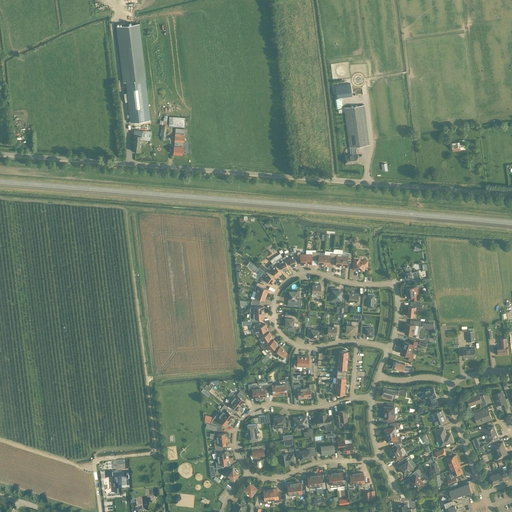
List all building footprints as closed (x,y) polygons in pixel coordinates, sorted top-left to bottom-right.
[(117,26),(123,81),(125,81),(145,79),(138,24),(117,26)] [(332,85),(334,98),(349,96),(347,83),(332,85)] [(344,106),(344,105),(348,105),(348,97),(334,98),(335,107),(344,106)] [(357,154),(356,146),(369,145),(364,105),(344,107),(349,147),(351,147),(352,154),(345,155),(346,164),(358,162),(357,154)] [(148,113),(129,115),(130,122),(149,120),(148,113)] [(169,116),(169,125),(184,126),(185,124),(187,124),(187,121),(185,121),(185,118),(169,116)] [(161,124),(160,136),(162,136),(162,140),(167,140),(167,139),(170,139),(170,137),(165,137),(166,125),(161,124)] [(175,128),(174,146),(173,154),(174,154),(174,156),(177,156),(178,154),(182,154),(184,129),(175,128)] [(133,136),(132,150),(140,151),(141,140),(150,140),(151,131),(134,130),(134,136),(133,136)] [(459,140),(459,142),(451,143),(452,151),(460,150),(465,149),(464,139),(459,140)] [(282,257),(286,263),(288,261),(289,261),(291,266),(297,264),(292,251),(284,254),(285,256),(282,257)] [(300,264),(306,264),(306,254),(300,254),(300,251),(297,251),(297,258),(300,258),(300,264)] [(306,254),(306,264),(312,264),(312,258),(315,258),(316,252),(312,251),(312,254),(306,254)] [(316,252),(315,258),(318,258),(318,264),(323,265),(324,255),(324,252),(319,252),(316,252)] [(270,261),(272,263),(277,269),(280,267),(281,266),(284,271),(289,268),(286,263),(282,257),(282,256),(280,253),(273,257),(270,261)] [(333,259),(333,253),(330,253),(330,255),(324,255),(323,265),(329,265),(330,259),(333,259)] [(336,253),(333,253),(333,259),(336,260),(335,266),(341,266),(342,256),(336,256),(336,253)] [(348,256),(342,256),(341,266),(347,266),(347,261),(350,261),(351,254),(348,254),(348,256)] [(354,257),(353,269),(364,270),(364,266),(367,266),(368,260),(363,260),(363,261),(359,261),(359,257),(354,257)] [(261,263),(259,267),(263,271),(270,276),(272,273),(273,272),(277,277),(281,273),(277,269),(273,264),(272,263),(267,267),(261,263)] [(407,279),(408,282),(416,280),(414,272),(411,272),(410,270),(403,272),(404,279),(407,279)] [(275,279),(270,276),(263,271),(260,275),(261,276),(259,279),(265,283),(267,280),(271,284),(275,279)] [(254,290),(257,291),(266,294),(268,289),(262,287),(263,284),(257,282),(254,290)] [(312,292),(312,296),(317,296),(317,295),(321,296),(320,298),(323,298),(324,287),(320,287),(321,285),(317,284),(316,284),(315,284),(314,284),(312,284),(312,292)] [(417,299),(416,294),(418,294),(417,287),(405,288),(406,292),(407,292),(407,297),(411,297),(411,300),(417,299)] [(335,298),(341,299),(340,301),(344,301),(345,292),(341,292),(341,290),(336,290),(336,288),(331,288),(331,292),(332,292),(332,295),(330,295),(329,301),(335,301),(335,298)] [(252,298),(251,301),(258,302),(258,298),(264,300),(266,294),(257,291),(254,298),(252,298)] [(289,291),(288,297),(289,297),(289,299),(288,306),(301,307),(301,300),(296,299),(297,296),(299,296),(299,292),(297,291),(289,291)] [(354,301),(353,304),(360,304),(360,296),(357,296),(357,293),(349,293),(348,301),(354,301)] [(373,307),(374,302),(375,302),(375,301),(376,301),(376,300),(375,299),(374,298),(374,294),(367,293),(367,306),(373,307)] [(251,304),(250,313),(253,312),(263,312),(263,306),(257,306),(258,302),(251,301),(251,304)] [(424,301),(416,301),(412,301),(410,304),(412,305),(413,305),(413,306),(408,306),(407,312),(406,315),(407,315),(414,316),(415,310),(417,310),(419,309),(420,308),(421,307),(422,306),(422,304),(422,302),(424,302),(424,301)] [(264,318),(263,312),(253,312),(254,318),(251,318),(251,321),(258,321),(258,318),(264,318)] [(290,331),(291,331),(294,331),(294,329),(295,329),(295,326),(293,326),(293,321),(295,322),(296,320),(298,320),(298,315),(285,314),(284,318),(285,318),(285,326),(288,326),(288,327),(288,328),(288,329),(289,329),(289,330),(290,330),(290,331)] [(406,323),(404,333),(405,333),(407,333),(413,335),(415,328),(414,328),(414,325),(420,326),(421,321),(410,320),(409,324),(406,323)] [(350,333),(350,334),(357,335),(358,321),(353,321),(353,323),(351,323),(351,325),(346,325),(346,333),(350,333)] [(254,328),(251,329),(253,334),(256,333),(258,333),(262,331),(267,329),(265,324),(260,326),(259,323),(253,325),(254,328)] [(328,326),(327,334),(329,334),(330,335),(331,335),(332,334),(336,335),(336,332),(339,333),(340,324),(334,324),(333,326),(328,326)] [(365,333),(365,335),(373,335),(373,328),(369,327),(369,326),(362,325),(361,332),(365,333)] [(312,337),(312,338),(318,338),(319,330),(311,329),(311,328),(307,328),(307,336),(312,337)] [(262,331),(256,333),(257,336),(259,336),(263,342),(267,340),(272,337),(269,332),(264,335),(263,334),(262,331)] [(498,347),(498,355),(508,354),(508,346),(507,346),(507,337),(500,338),(501,347),(498,347)] [(402,347),(411,349),(412,346),(415,347),(417,342),(410,339),(409,342),(404,341),(402,347)] [(260,344),(261,346),(267,353),(268,352),(270,351),(273,348),(278,344),(274,340),(269,343),(267,340),(263,342),(261,343),(260,344)] [(270,351),(268,352),(271,355),(272,353),(278,358),(279,357),(282,359),(287,353),(284,351),(284,350),(280,346),(276,351),(275,350),(273,348),(270,351)] [(410,353),(411,349),(402,347),(400,353),(405,354),(404,357),(412,359),(413,354),(410,353)] [(471,356),(471,357),(475,357),(475,349),(463,349),(464,357),(471,356)] [(297,366),(302,366),(303,356),(297,356),(297,361),(294,361),(293,368),(296,368),(297,366)] [(303,356),(302,366),(302,369),(308,369),(311,369),(312,363),(309,362),(309,356),(303,356)] [(394,361),(391,369),(394,370),(396,370),(396,368),(399,369),(399,370),(401,370),(404,371),(405,370),(407,370),(408,368),(404,367),(405,363),(395,360),(395,362),(394,361)] [(286,383),(279,384),(280,391),(280,394),(283,394),(284,395),(287,394),(287,389),(290,389),(289,381),(288,376),(285,377),(286,383)] [(268,383),(268,384),(269,391),(272,391),(273,396),(276,396),(276,394),(280,394),(279,384),(272,385),(272,383),(268,383)] [(309,387),(304,388),(305,397),(311,397),(310,390),(313,389),(312,383),(309,384),(309,387)] [(259,398),(258,385),(254,385),(254,384),(248,385),(249,393),(252,392),(253,398),(256,398),(256,399),(259,398)] [(258,385),(259,398),(262,398),(263,397),(266,397),(265,391),(269,391),(268,384),(262,384),(262,387),(258,387),(258,385)] [(298,398),(305,397),(304,388),(301,388),(300,384),(293,385),(294,392),(298,391),(298,398)] [(230,391),(228,394),(232,398),(242,407),(245,404),(244,403),(245,401),(244,400),(246,397),(247,396),(241,387),(239,388),(240,390),(239,392),(237,394),(236,394),(235,395),(230,391)] [(401,395),(406,396),(406,389),(404,389),(401,389),(399,389),(399,390),(398,390),(394,389),(391,389),(388,388),(387,388),(384,387),(382,394),(383,394),(383,395),(392,398),(394,393),(399,394),(401,394),(401,395)] [(438,403),(435,396),(436,396),(433,388),(430,389),(429,388),(426,389),(426,390),(422,392),(423,394),(422,395),(423,398),(424,397),(425,400),(426,399),(429,406),(438,403)] [(501,403),(503,409),(508,407),(502,391),(494,394),(497,405),(501,403)] [(470,406),(480,402),(481,407),(487,405),(483,395),(480,396),(479,393),(467,397),(470,406)] [(231,408),(230,409),(231,410),(234,412),(236,409),(238,411),(239,409),(240,409),(242,407),(232,398),(229,403),(229,404),(228,405),(231,408)] [(384,406),(384,412),(395,413),(398,413),(398,407),(394,406),(394,403),(389,403),(388,406),(384,406)] [(223,411),(221,413),(230,421),(232,418),(233,419),(234,416),(229,412),(231,410),(230,409),(224,404),(220,409),(223,411)] [(473,412),(478,424),(492,419),(489,411),(486,412),(485,409),(481,410),(481,409),(474,412),(473,412)] [(339,416),(335,416),(336,425),(342,425),(342,423),(344,422),(344,421),(348,420),(347,417),(348,417),(349,416),(348,414),(348,413),(347,413),(346,410),(338,411),(339,416)] [(443,425),(441,422),(446,420),(442,410),(434,413),(436,420),(434,421),(436,427),(443,425)] [(394,419),(395,413),(384,412),(384,419),(388,419),(388,422),(394,422),(394,419)] [(228,423),(230,421),(221,413),(219,416),(217,414),(212,420),(211,423),(219,425),(222,421),(227,426),(229,423),(228,423)] [(319,417),(316,418),(317,425),(326,423),(327,425),(325,426),(326,431),(334,430),(333,423),(330,423),(329,416),(326,416),(326,413),(319,414),(319,417)] [(259,423),(270,422),(269,415),(258,416),(259,423)] [(290,426),(289,419),(285,420),(284,416),(278,416),(278,415),(274,416),(274,417),(275,424),(279,424),(279,426),(283,425),(283,423),(286,423),(286,427),(290,426)] [(293,418),(294,428),(307,426),(306,416),(293,418)] [(386,435),(397,432),(396,429),(399,428),(398,422),(390,423),(391,427),(385,428),(386,435)] [(245,436),(245,437),(246,437),(246,438),(249,437),(249,440),(257,439),(256,432),(258,432),(259,432),(259,431),(259,430),(259,429),(258,429),(257,423),(247,425),(248,433),(246,433),(245,436)] [(487,434),(496,431),(494,425),(489,427),(488,424),(481,426),(483,432),(486,430),(487,434)] [(435,431),(441,446),(453,441),(450,433),(446,435),(444,428),(435,431)] [(214,439),(217,439),(227,438),(226,432),(220,433),(220,429),(214,430),(214,433),(214,439)] [(487,444),(490,442),(494,441),(493,438),(498,436),(496,431),(487,434),(489,437),(485,438),(487,444)] [(395,444),(399,443),(402,442),(401,436),(397,436),(397,432),(386,435),(388,441),(393,440),(395,444)] [(227,443),(227,438),(217,439),(217,442),(214,442),(215,448),(222,448),(221,444),(227,443)] [(343,447),(343,452),(353,451),(352,443),(345,444),(344,440),(337,441),(338,448),(343,447)] [(495,447),(497,450),(505,447),(503,441),(498,443),(497,440),(494,441),(490,442),(492,448),(495,447)] [(399,443),(395,444),(392,445),(394,449),(391,450),(394,456),(393,456),(395,459),(402,456),(399,449),(402,448),(399,443)] [(331,454),(331,452),(334,452),(333,444),(320,446),(321,452),(320,452),(322,455),(331,454)] [(260,459),(259,454),(264,453),(263,448),(265,448),(264,445),(251,446),(252,450),(252,453),(250,454),(252,460),(252,461),(257,463),(257,465),(263,465),(262,459),(260,459)] [(306,450),(299,451),(298,448),(295,449),(296,457),(299,456),(299,458),(311,457),(310,454),(315,453),(314,446),(306,447),(306,450)] [(507,453),(505,447),(497,450),(498,453),(495,455),(497,460),(503,457),(502,454),(507,453)] [(221,448),(214,449),(215,453),(217,459),(218,458),(228,457),(228,454),(228,451),(225,450),(225,451),(222,452),(221,448)] [(444,449),(435,452),(437,458),(446,455),(444,449)] [(288,464),(288,461),(294,460),(293,453),(287,454),(287,453),(280,454),(281,465),(288,464)] [(405,463),(400,466),(402,469),(401,470),(403,473),(404,473),(405,473),(413,467),(408,460),(412,458),(414,456),(412,453),(402,459),(405,463)] [(456,455),(447,458),(451,469),(459,466),(460,466),(456,455)] [(218,462),(216,462),(216,465),(217,468),(222,467),(224,467),(224,466),(227,465),(227,464),(230,463),(229,460),(228,460),(228,457),(218,458),(218,462)] [(125,461),(112,462),(112,470),(125,469),(125,461)] [(452,479),(447,480),(449,484),(450,484),(450,486),(455,483),(454,483),(454,482),(457,481),(456,477),(455,477),(454,475),(462,472),(459,466),(451,469),(449,470),(450,474),(451,473),(452,476),(451,476),(452,479)] [(502,467),(500,468),(504,480),(510,477),(507,469),(503,471),(502,467)] [(224,481),(222,484),(225,486),(225,487),(230,480),(232,482),(234,480),(233,479),(234,479),(234,480),(237,476),(236,476),(238,473),(237,472),(238,471),(236,470),(235,470),(232,468),(230,471),(229,470),(226,474),(230,478),(226,483),(224,481)] [(499,472),(495,474),(498,482),(504,480),(500,468),(498,469),(499,472)] [(416,470),(410,475),(413,478),(410,480),(415,486),(417,489),(417,488),(418,489),(420,487),(421,487),(422,486),(423,486),(423,484),(424,483),(418,477),(421,475),(416,470)] [(338,471),(335,472),(336,480),(337,486),(346,485),(346,479),(343,479),(342,472),(339,472),(338,471)] [(491,471),(489,472),(493,484),(498,482),(495,474),(493,475),(491,471)] [(329,481),(326,481),(327,488),(333,487),(337,486),(336,480),(335,472),(331,472),(331,473),(328,473),(329,481)] [(354,484),(358,484),(356,472),(352,473),(353,473),(349,474),(350,481),(347,482),(348,488),(355,487),(354,484)] [(356,472),(358,484),(361,483),(361,486),(364,486),(365,489),(368,489),(367,482),(364,483),(363,472),(360,472),(356,472)] [(317,474),(314,475),(314,476),(316,489),(325,488),(325,482),(322,482),(321,474),(318,475),(317,474)] [(308,484),(305,484),(306,490),(312,490),(316,489),(314,476),(314,475),(310,475),(310,476),(307,476),(308,484)] [(113,481),(104,481),(105,487),(105,490),(105,491),(107,491),(107,495),(109,495),(109,496),(113,495),(114,494),(116,494),(115,486),(114,486),(113,481)] [(253,492),(255,492),(255,489),(256,487),(254,486),(254,483),(252,484),(250,482),(248,484),(246,484),(246,487),(244,489),(246,490),(247,493),(249,492),(251,494),(253,492)] [(292,494),(295,494),(294,482),(290,483),(287,484),(288,491),(285,492),(286,498),(292,497),(292,494)] [(294,482),(295,494),(299,493),(299,496),(305,496),(304,489),(301,490),(300,482),(297,483),(297,482),(294,482)] [(464,485),(467,494),(472,492),(469,483),(464,485)] [(277,488),(270,489),(271,499),(275,499),(276,502),(281,501),(280,493),(277,494),(277,488)] [(455,498),(458,497),(454,488),(449,490),(452,497),(453,498),(454,498),(455,498)] [(267,500),(271,499),(270,489),(263,490),(264,496),(261,496),(262,503),(267,503),(267,500)] [(155,490),(146,491),(147,499),(155,498),(155,490)] [(138,507),(138,511),(141,511),(147,511),(147,507),(146,507),(146,504),(146,499),(137,500),(136,500),(137,508),(138,507)] [(245,507),(247,504),(242,500),(240,504),(237,502),(232,511),(241,511),(244,506),(245,507)]
